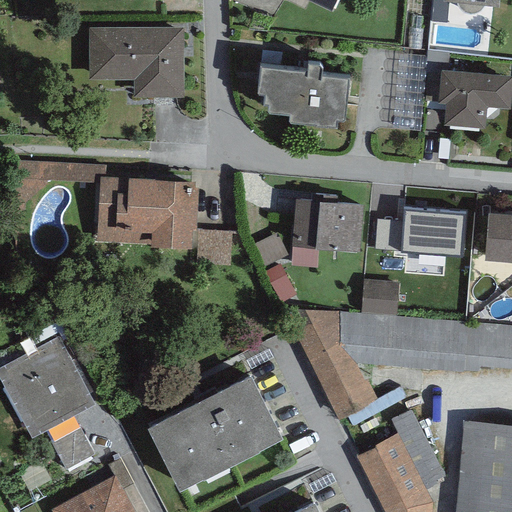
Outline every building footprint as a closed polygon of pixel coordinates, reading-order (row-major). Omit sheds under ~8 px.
[(311,0),(330,9),(334,0),(311,0)] [(454,0),(455,2),(456,5),(458,7),(460,9),(463,11),(465,12),(468,13),(471,13),(474,12),(477,11),(479,10),(482,8),(483,5),(485,3),(496,4),(496,0),(454,0)] [(182,27),(89,26),(89,77),(133,77),(133,94),(181,95),(182,27)] [(427,55),(399,52),(391,127),(419,130),(427,55)] [(320,61),(308,60),(307,68),(261,63),(258,89),(265,90),(264,99),(268,100),(268,107),(289,109),(288,117),(315,120),(315,122),(336,124),(337,116),(343,116),(347,75),(319,72),(320,61)] [(511,79),(511,73),(440,67),(437,100),(445,101),(443,122),(485,126),(487,105),(510,107),(511,79)] [(5,159),(4,176),(100,181),(100,175),(105,175),(105,164),(5,159)] [(105,175),(100,175),(100,181),(97,240),(150,242),(149,244),(191,246),(192,228),(196,228),(198,186),(194,186),(194,180),(105,175)] [(362,202),(296,196),(291,243),(358,249),(362,202)] [(468,208),(402,204),(398,253),(464,258),(468,208)] [(511,213),(487,211),(483,258),(511,260),(511,213)] [(231,230),(198,228),(196,262),(230,264),(231,230)] [(277,232),(252,243),(263,266),(288,255),(277,232)] [(399,281),(363,278),(361,312),(396,314),(399,281)] [(340,415),(375,396),(356,361),(481,371),(481,367),(511,369),(511,325),(281,306),(340,415)] [(58,334),(0,365),(0,378),(31,437),(45,429),(73,414),(95,402),(58,334)] [(250,373),(145,426),(177,489),(282,436),(250,373)] [(398,432),(426,486),(446,476),(410,407),(390,417),(398,432)] [(51,440),(78,425),(73,414),(45,429),(51,440)] [(511,511),(511,423),(463,419),(456,511),(511,511)] [(78,425),(51,440),(66,468),(93,453),(78,425)] [(426,486),(398,432),(356,455),(385,511),(431,511),(433,501),(426,486)] [(135,511),(115,474),(51,509),(52,511),(135,511)] [(322,511),(316,498),(288,511),(322,511)]
